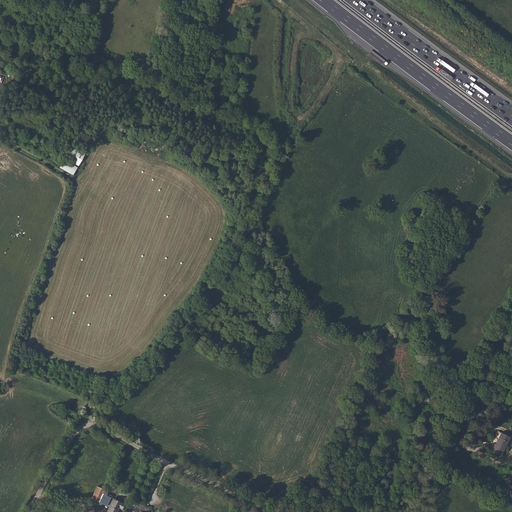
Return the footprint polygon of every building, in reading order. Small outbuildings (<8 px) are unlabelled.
[(63,155),(80,164),(86,153),(69,144),(63,155)] [(65,160),(60,166),(72,175),(77,169),(65,160)] [(426,392),(414,406),(422,412),(434,398),(426,392)] [(499,438),(490,457),(498,462),(508,442),(499,438)] [(96,486),(91,498),(99,501),(102,493),(104,489),(96,486)] [(102,493),(99,501),(107,505),(111,497),(102,493)] [(112,498),(105,511),(116,511),(118,508),(122,510),(124,504),(112,498)] [(151,511),(152,510),(135,502),(131,511),(151,511)]
